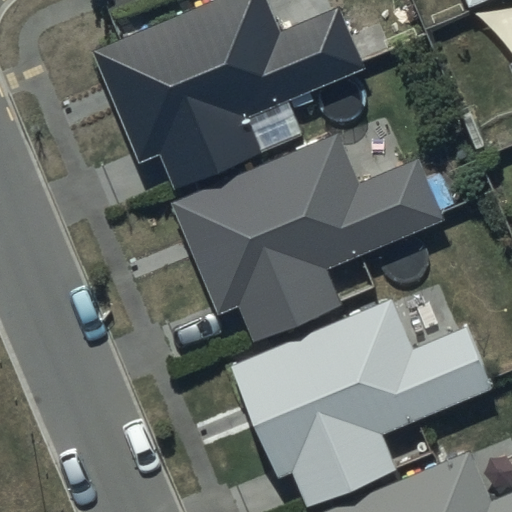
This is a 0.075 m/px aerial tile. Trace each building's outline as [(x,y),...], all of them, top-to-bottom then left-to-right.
[(280,27),(269,0),(221,0),(121,41),(93,52),(140,165),(160,157),(175,194),(261,159),(246,124),(370,73),(366,63),(341,2),(280,27)] [(466,0),(471,11),(473,14),(505,0),(466,0)] [(439,216),(416,163),(360,187),(338,136),(171,205),(219,319),(239,311),(254,345),(340,309),(325,273),(442,224),(439,216)] [(412,355),(390,303),(231,371),(278,481),(291,475),(307,511),(398,473),(384,441),(492,395),(487,383),(465,332),(412,355)] [(511,511),(511,496),(491,506),(467,454),(333,511),(511,511)]
